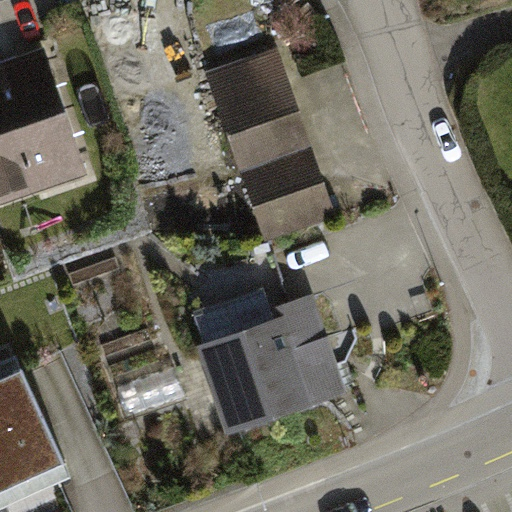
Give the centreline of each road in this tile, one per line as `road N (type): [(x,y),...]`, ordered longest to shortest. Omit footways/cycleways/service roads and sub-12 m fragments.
road 1 (residential): [(511,323),(402,65),(385,0)]
road 2 (tertiary): [(511,432),(312,511)]
